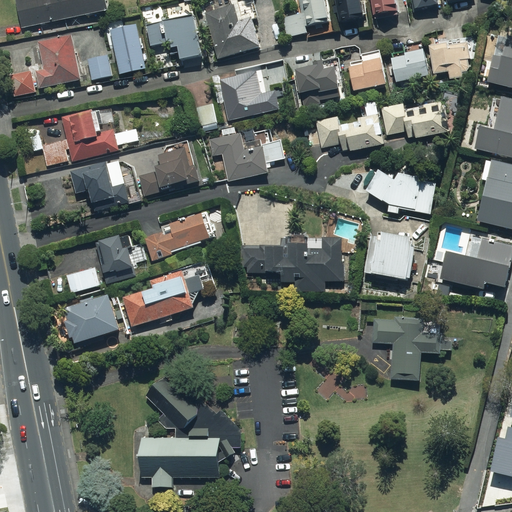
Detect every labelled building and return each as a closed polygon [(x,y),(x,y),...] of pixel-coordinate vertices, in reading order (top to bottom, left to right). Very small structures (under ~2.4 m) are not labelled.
[(110,0),(19,0),(25,29),(113,11),(110,0)] [(300,0),(304,14),(284,19),(288,38),(311,32),(309,25),(335,19),(329,0),(300,0)] [(338,0),(344,23),(373,16),(369,0),(338,0)] [(374,0),(378,16),(401,11),(400,7),(405,6),(403,0),(374,0)] [(446,4),(445,0),(413,0),(415,6),(419,5),(420,11),(446,4)] [(220,53),(229,50),(232,59),(266,49),(255,12),(247,14),(243,2),(208,12),(220,53)] [(199,15),(150,25),(155,46),(176,42),(178,48),(184,47),(187,60),(208,56),(199,15)] [(142,23),(113,30),(123,75),(152,68),(142,23)] [(511,35),(508,58),(501,56),(495,84),(511,87),(511,35)] [(77,38),(43,46),(49,70),(38,72),(42,89),(86,79),(77,38)] [(433,47),(439,74),(453,71),(454,79),(468,76),(467,71),(473,69),(471,61),(475,60),(470,38),(433,47)] [(396,53),(397,58),(402,83),(435,77),(428,43),(409,46),(409,50),(396,53)] [(361,93),(362,92),(395,84),(386,50),(366,55),(368,60),(353,63),(361,93)] [(110,56),(91,61),(95,81),(115,76),(110,56)] [(33,72),(9,79),(14,97),(38,91),(33,72)] [(260,72),(223,80),(232,121),(286,109),(282,90),(265,94),(260,72)] [(511,98),(507,98),(500,129),(487,126),(481,150),(511,156),(511,98)] [(387,113),(391,136),(412,132),(413,140),(457,132),(451,101),(427,105),(428,109),(412,112),(410,103),(386,108),(387,113)] [(216,102),(199,107),(207,133),(224,128),(216,102)] [(37,152),(47,149),(51,166),(75,160),(76,163),(124,151),(123,145),(141,140),(138,130),(120,135),(118,129),(109,131),(103,107),(66,117),(71,139),(46,146),(44,135),(33,138),(37,152)] [(348,153),(393,145),(391,136),(387,113),(345,121),(344,117),(320,122),(325,149),(347,144),(348,153)] [(244,133),(212,139),(216,157),(226,155),(231,182),(274,174),(272,163),(289,159),(286,140),(267,143),(266,139),(246,143),(244,133)] [(168,148),(161,156),(164,166),(160,167),(161,172),(141,178),(147,197),(168,191),(167,188),(196,180),(197,183),(205,181),(201,165),(199,166),(192,142),(168,148)] [(511,161),(500,159),(483,222),(511,229),(511,161)] [(111,162),(76,172),(74,173),(79,194),(95,190),(99,205),(121,199),(123,203),(134,200),(129,183),(120,186),(114,167),(112,167),(111,162)] [(383,169),(371,191),(393,203),(392,213),(404,214),(405,210),(438,214),(442,184),(429,182),(431,177),(410,167),(402,179),(397,176),(383,169)] [(169,233),(151,238),(157,261),(178,255),(177,251),(217,240),(210,213),(176,223),(179,234),(170,236),(169,233)] [(374,234),(368,272),(416,280),(422,237),(383,231),(382,235),(374,234)] [(128,236),(100,243),(104,259),(110,257),(112,264),(105,266),(110,286),(142,277),(140,270),(141,269),(139,264),(150,261),(145,244),(131,248),(128,236)] [(511,243),(475,237),(471,256),(452,253),(446,284),(491,293),(492,286),(511,290),(511,289),(511,243)] [(286,246),(247,246),(247,273),(272,274),(272,272),(284,272),(284,283),(301,283),(302,275),(307,275),(307,279),(310,279),(310,292),(328,292),(328,281),(350,281),(350,265),(348,265),(348,238),(328,238),(327,249),(318,249),(318,246),(296,245),(296,239),(286,239),(286,246)] [(199,302),(204,292),(217,288),(209,261),(154,278),(157,289),(128,298),(136,327),(200,307),(199,302)] [(101,266),(69,274),(73,293),(106,286),(101,266)] [(79,340),(81,345),(126,328),(114,296),(99,301),(97,297),(83,302),(84,305),(66,311),(77,340),(79,340)] [(397,319),(374,318),(373,343),(395,344),(393,379),(423,381),(425,352),(443,353),(443,349),(457,350),(457,339),(444,338),(444,334),(426,333),(427,317),(397,315),(397,319)] [(144,438),(142,480),(223,480),(223,462),(242,449),(242,434),(223,411),(217,416),(191,390),(187,396),(167,376),(144,395),(164,415),(158,420),(170,429),(177,430),(177,438),(144,438)] [(511,428),(508,427),(506,438),(498,436),(490,471),(511,475),(511,402),(509,417),(511,417),(511,428)] [(506,479),(490,475),(485,493),(501,497),(506,479)]
